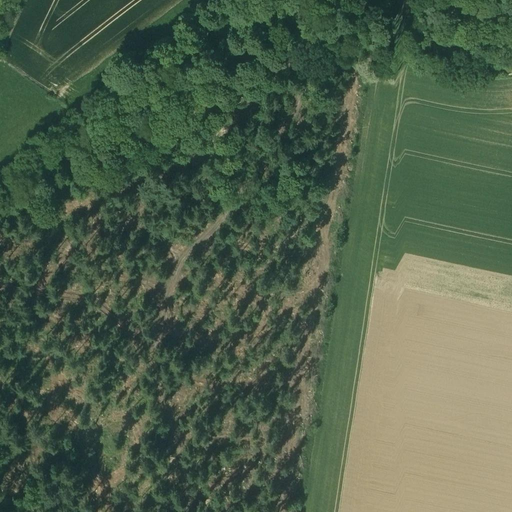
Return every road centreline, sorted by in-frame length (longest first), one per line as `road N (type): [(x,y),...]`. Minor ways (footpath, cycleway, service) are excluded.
road 1 (track): [(0,200),(140,141),(234,69),(276,53),(341,47),(466,74),(511,73)]
road 2 (track): [(319,47),(233,197),(183,248),(162,310),(159,342),(196,511)]
